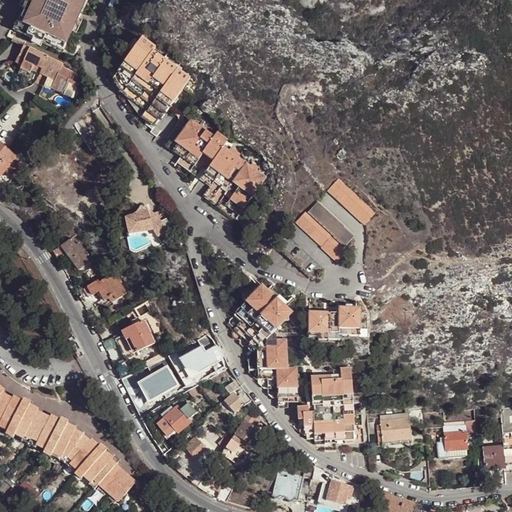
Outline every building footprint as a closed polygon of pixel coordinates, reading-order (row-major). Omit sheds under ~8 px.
[(25,0),(12,31),(61,52),(78,12),(75,11),(79,0),(25,0)] [(83,0),(79,0),(75,11),(78,12),(83,0)] [(148,132),(154,137),(159,131),(154,128),(189,78),(150,52),(153,48),(140,39),(111,79),(120,95),(123,97),(137,117),(145,122),(144,125),(150,129),(148,132)] [(42,86),(60,94),(67,79),(70,81),(73,73),(60,67),(61,65),(21,46),(17,56),(23,59),(19,68),(28,72),(29,70),(46,78),(42,86)] [(85,120),(74,127),(87,146),(98,138),(85,120)] [(170,140),(164,147),(179,158),(192,167),(189,172),(199,180),(203,174),(213,181),(209,187),(202,197),(234,220),(265,176),(221,146),(226,140),(215,132),(211,137),(189,121),(173,143),(170,140)] [(0,146),(0,174),(2,172),(13,158),(0,146)] [(36,151),(31,146),(27,150),(32,155),(36,151)] [(29,159),(32,155),(27,150),(24,154),(29,159)] [(23,166),(13,158),(2,172),(12,180),(23,166)] [(189,172),(192,167),(179,158),(175,163),(189,172)] [(62,173),(51,188),(60,195),(61,193),(79,206),(84,200),(90,204),(96,194),(98,196),(102,190),(93,184),(89,189),(85,186),(86,184),(74,175),(71,180),(62,173)] [(203,174),(199,180),(209,187),(213,181),(203,174)] [(374,215),(337,179),(326,191),(363,226),(374,215)] [(352,236),(316,202),(306,212),(342,247),(352,236)] [(129,214),(122,216),(126,231),(139,229),(139,227),(138,226),(139,224),(140,223),(142,223),(148,225),(150,227),(155,235),(163,231),(166,236),(166,240),(171,242),(173,233),(164,219),(158,223),(155,217),(150,213),(144,210),(138,208),(135,211),(129,214)] [(305,212),(294,223),(335,262),(345,251),(305,212)] [(163,231),(155,235),(160,243),(166,240),(166,236),(163,231)] [(58,234),(44,243),(56,259),(65,253),(77,270),(91,260),(83,249),(82,249),(77,243),(74,245),(70,238),(64,242),(58,234)] [(283,234),(273,245),(310,279),(320,269),(283,234)] [(96,281),(90,283),(95,291),(96,290),(102,301),(106,298),(112,295),(114,300),(125,294),(113,273),(97,283),(96,281)] [(89,294),(95,291),(90,283),(85,287),(89,294)] [(274,330),(290,313),(260,285),(227,320),(227,325),(254,350),(255,361),(246,361),(247,371),(276,399),(286,399),(296,398),(295,397),(294,368),(286,368),(285,341),(275,341),(275,347),(264,347),(263,342),(274,330)] [(358,308),(336,308),(336,313),(307,313),(306,338),(316,338),(316,341),(328,341),(328,336),(358,336),(358,308)] [(153,343),(142,321),(118,332),(121,336),(113,341),(122,359),(153,343)] [(275,347),(275,341),(274,330),(263,342),(264,347),(275,347)] [(226,365),(217,347),(203,356),(212,371),(214,373),(226,365)] [(193,351),(179,359),(192,383),(212,371),(203,356),(202,355),(197,358),(193,351)] [(133,373),(127,363),(114,370),(124,390),(131,387),(134,393),(155,382),(146,366),(133,373)] [(334,443),(361,442),(356,368),(305,372),(307,396),(295,397),(296,398),(298,433),(303,432),(304,440),(313,439),(313,445),(323,444),(334,443)] [(223,391),(227,396),(231,393),(243,405),(250,400),(235,380),(223,391)] [(59,460),(61,457),(66,459),(70,462),(67,465),(75,472),(73,475),(79,480),(81,477),(89,484),(91,481),(97,486),(116,503),(134,482),(114,465),(109,461),(111,458),(104,452),(105,450),(99,445),(97,447),(89,440),(88,442),(82,436),(73,432),(74,429),(65,425),(66,423),(59,419),(58,421),(49,417),(48,419),(42,416),(35,413),(36,410),(28,406),(29,404),(21,400),(21,402),(11,398),(10,400),(5,397),(1,393),(3,392),(0,389),(0,429),(5,432),(4,436),(11,439),(12,436),(21,441),(23,437),(30,441),(36,444),(34,447),(43,452),(41,455),(49,458),(50,455),(59,460)] [(227,396),(222,401),(233,414),(243,405),(231,393),(227,396)] [(286,399),(276,399),(276,409),(286,409),(286,399)] [(169,408),(156,419),(165,429),(169,426),(176,434),(189,423),(175,407),(171,410),(169,408)] [(490,407),(491,418),(499,418),(499,409),(498,407),(490,407)] [(501,447),(503,473),(511,472),(511,456),(510,457),(510,449),(511,449),(511,439),(509,440),(509,433),(511,432),(511,423),(508,424),(507,417),(511,416),(511,408),(499,409),(499,418),(501,447)] [(191,409),(187,412),(192,418),(197,415),(191,409)] [(247,413),(230,439),(242,447),(245,442),(251,446),(260,432),(253,428),(258,420),(247,413)] [(388,420),(378,421),(378,428),(375,428),(376,443),(380,443),(409,440),(407,419),(388,420)] [(435,438),(436,458),(465,456),(464,434),(474,433),(474,421),(463,422),(463,425),(441,427),(442,433),(438,433),(438,437),(435,438)] [(193,428),(187,435),(192,440),(184,448),(202,466),(216,452),(193,428)] [(228,440),(222,437),(217,444),(223,447),(228,440)] [(245,442),(242,447),(248,451),(251,446),(245,442)] [(334,443),(323,444),(323,451),(335,451),(334,443)] [(501,447),(481,448),(483,471),(486,471),(487,481),(503,480),(503,473),(501,447)] [(199,468),(190,483),(205,492),(210,485),(213,486),(211,488),(218,492),(215,497),(224,502),(231,491),(205,476),(207,472),(199,468)] [(275,478),(299,483),(300,479),(276,475),(275,478)] [(299,483),(275,478),(271,499),(278,500),(281,498),(285,498),(288,502),(296,504),(299,483)] [(329,482),(324,502),(343,507),(345,501),(348,502),(352,488),(329,482)] [(411,511),(414,504),(380,493),(377,502),(384,505),(382,511),(385,511),(411,511)]
